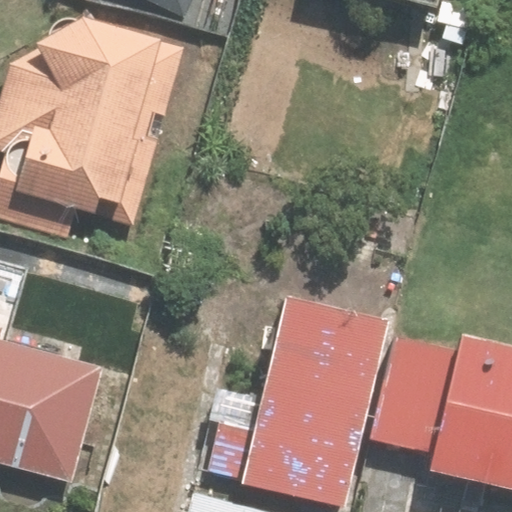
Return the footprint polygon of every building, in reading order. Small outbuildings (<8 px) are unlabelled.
[(129,0),(183,23),(190,0),(129,0)] [(352,0),(431,20),(436,0),(352,0)] [(87,224),(91,209),(115,215),(131,152),(125,150),(152,52),(74,31),(4,68),(0,84),(0,156),(0,157),(0,223),(67,241),(73,220),(87,224)] [(199,478),(229,485),(228,490),(331,511),(335,511),(350,444),(422,459),(418,477),(511,497),(511,361),(441,347),(439,357),(370,342),(373,331),(267,308),(240,435),(211,428),(199,478)] [(0,471),(66,489),(95,379),(0,354),(0,471)] [(244,511),(187,497),(183,511),(244,511)]
